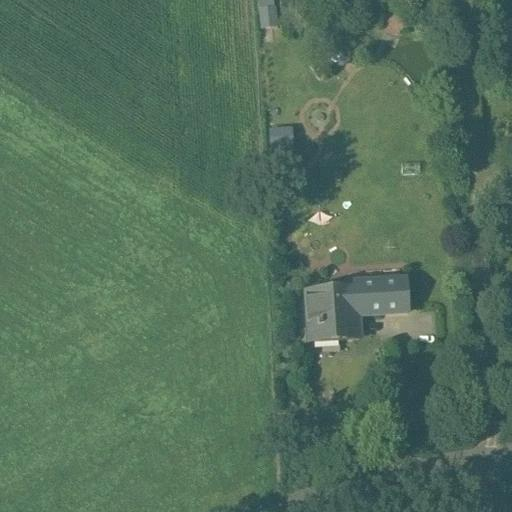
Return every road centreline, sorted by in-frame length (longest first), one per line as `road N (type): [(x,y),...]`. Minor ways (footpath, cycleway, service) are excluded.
road 1 (residential): [(465,0),(493,469)]
road 2 (residential): [(320,511),(376,488),(493,469)]
